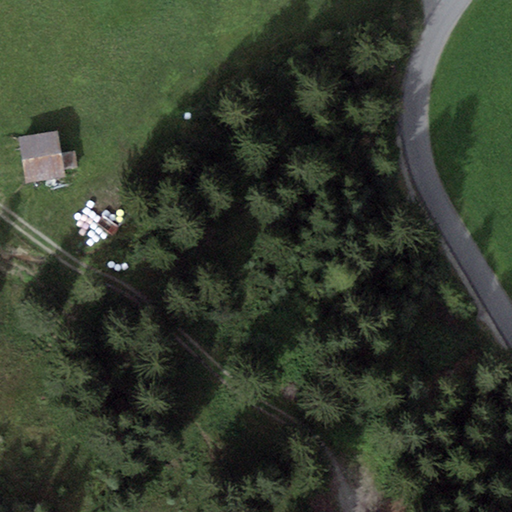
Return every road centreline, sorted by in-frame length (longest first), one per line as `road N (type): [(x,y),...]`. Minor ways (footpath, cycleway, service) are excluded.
road 1 (track): [(0,210),(316,448),(356,511)]
road 2 (unclassified): [(455,0),(425,46),(412,136),(426,188),(511,337)]
